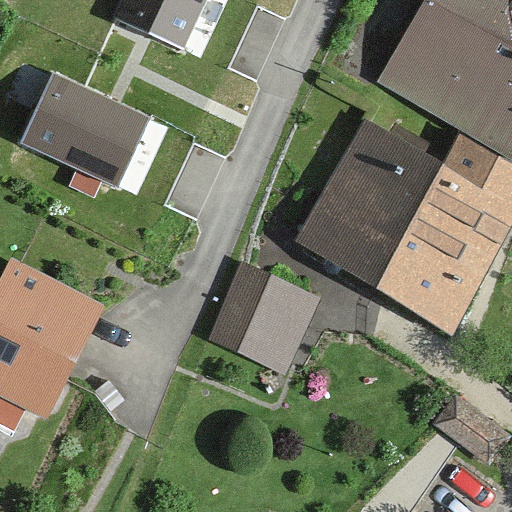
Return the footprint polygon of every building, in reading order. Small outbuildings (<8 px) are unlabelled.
[(211,0),(126,0),(114,28),(184,59),(211,0)] [(477,140),(511,159),(511,0),(427,0),(380,86),(477,140)] [(152,128),(56,81),(21,152),(117,199),(152,128)] [(372,120),(303,243),(459,330),(511,229),(511,159),(477,140),(460,170),(372,120)] [(325,297),(250,263),(216,338),(291,373),(325,297)] [(14,267),(0,294),(0,391),(60,422),(113,318),(14,267)]
